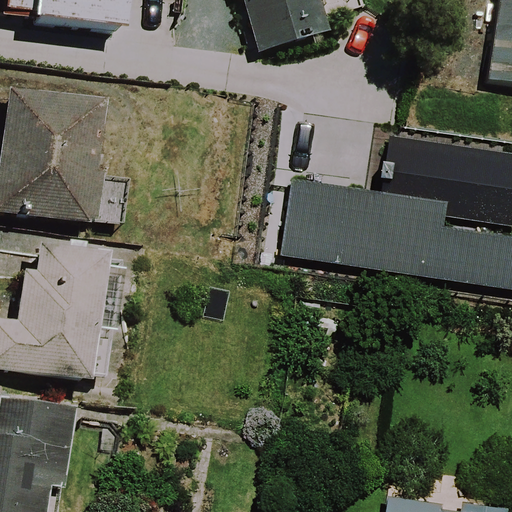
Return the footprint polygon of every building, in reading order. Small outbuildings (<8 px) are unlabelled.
[(0,0),(0,24),(16,27),(14,41),(104,53),(110,0),(0,0)] [(231,0),(248,63),(314,46),(301,0),(231,0)] [(511,0),(496,0),(487,82),(511,84),(511,0)] [(101,100),(6,87),(0,127),(0,212),(83,224),(101,100)] [(281,255),(511,286),(511,231),(445,223),(446,213),(511,222),(511,147),(391,131),(383,188),(291,176),(281,255)] [(0,369),(85,381),(103,251),(34,241),(30,270),(20,269),(12,322),(0,320),(0,369)] [(56,487),(68,406),(0,396),(0,511),(39,511),(43,485),(56,487)] [(507,511),(509,504),(463,498),(462,507),(443,505),(443,500),(389,493),(385,511),(507,511)]
